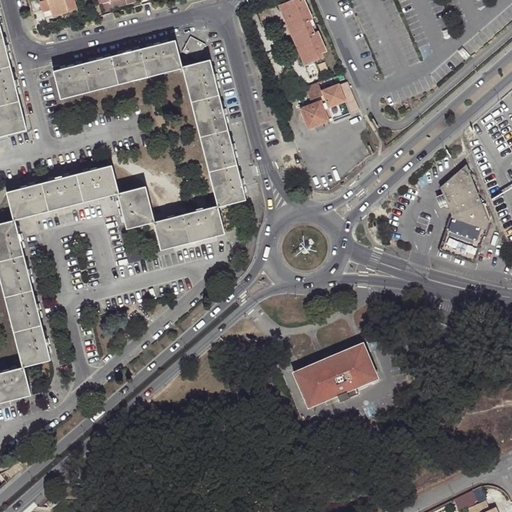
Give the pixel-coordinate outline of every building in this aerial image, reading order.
[(40,0),(43,9),(52,7),(55,15),(69,11),(68,10),(78,8),(75,0),(40,0)] [(291,0),(278,6),(286,22),(290,20),(296,34),(311,27),(308,21),(312,19),(303,0),(302,0),(300,1),(298,0),(291,0)] [(52,7),(43,9),(45,18),(55,15),(52,7)] [(290,20),(286,22),(292,36),(296,34),(290,20)] [(1,24),(0,24),(0,59),(10,57),(1,24)] [(314,33),(311,27),(296,34),(302,48),(298,50),(305,65),(323,57),(322,53),(327,51),(318,31),(314,33)] [(302,48),(296,34),(292,36),(298,50),(302,48)] [(206,46),(190,37),(182,52),(197,61),(206,46)] [(145,48),(152,76),(182,68),(175,40),(145,48)] [(114,56),(121,84),(152,76),(145,48),(114,56)] [(84,63),(91,91),(121,84),(114,56),(84,63)] [(10,57),(0,59),(0,96),(19,92),(10,57)] [(210,61),(182,68),(191,102),(219,94),(210,61)] [(54,71),(62,99),(91,91),(84,63),(54,71)] [(334,123),(360,111),(348,83),(339,87),(339,86),(322,94),(318,85),(305,90),(311,103),(324,99),(325,102),(300,112),(309,133),(314,131),(315,131),(324,127),(331,125),(330,122),(333,121),(334,123)] [(0,96),(0,131),(1,135),(28,128),(19,92),(0,96)] [(219,94),(191,102),(199,135),(227,128),(219,94)] [(227,128),(199,135),(208,170),(236,162),(227,128)] [(478,195),(464,156),(437,178),(448,206),(434,241),(469,255),(487,210),(481,194),(478,195)] [(208,170),(218,206),(246,199),(236,162),(208,170)] [(112,167),(78,175),(85,202),(119,194),(112,167)] [(50,210),(85,202),(78,175),(44,183),(50,210)] [(44,183),(9,192),(15,218),(50,210),(44,183)] [(145,187),(119,194),(127,228),(154,221),(145,187)] [(187,213),(194,241),(225,233),(218,206),(187,213)] [(161,249),(194,241),(187,213),(154,221),(161,249)] [(0,259),(24,254),(15,218),(0,222),(0,259)] [(33,288),(24,254),(0,259),(0,274),(5,295),(33,288)] [(33,288),(5,295),(14,331),(42,324),(33,288)] [(42,324),(14,331),(23,366),(51,359),(42,324)] [(358,348),(304,369),(298,379),(309,408),(338,397),(341,405),(360,397),(357,390),(380,381),(369,353),(358,348)] [(23,366),(0,371),(0,400),(30,393),(23,366)] [(295,372),(298,379),(304,369),(295,372)] [(488,511),(484,502),(468,509),(468,511),(495,511),(494,509),(488,511)]
